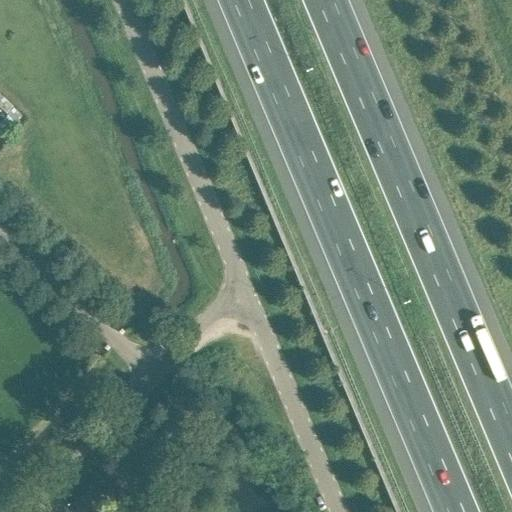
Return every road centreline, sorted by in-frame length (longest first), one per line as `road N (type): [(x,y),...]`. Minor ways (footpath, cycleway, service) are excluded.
road 1 (motorway): [(239,0),(455,511)]
road 2 (motorway): [(511,437),(327,0)]
road 3 (unclassified): [(25,511),(241,281)]
road 4 (unclassified): [(241,281),(120,0)]
road 5 (unclassified): [(338,511),(241,281)]
road 6 (unknown): [(158,369),(0,219)]
